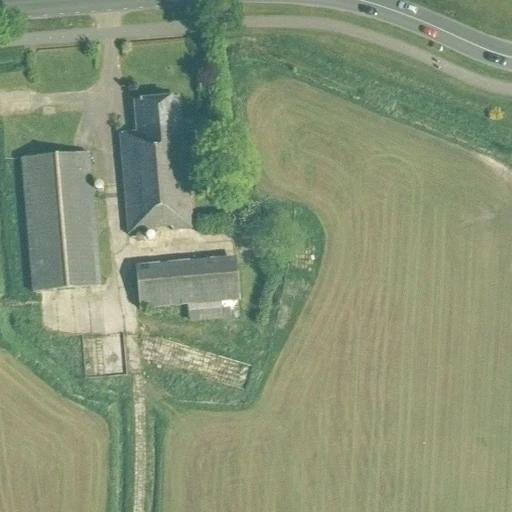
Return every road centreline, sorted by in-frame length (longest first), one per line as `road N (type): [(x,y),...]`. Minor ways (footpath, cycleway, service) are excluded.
road 1 (tertiary): [(332,0),(511,61)]
road 2 (tertiary): [(0,11),(134,0)]
